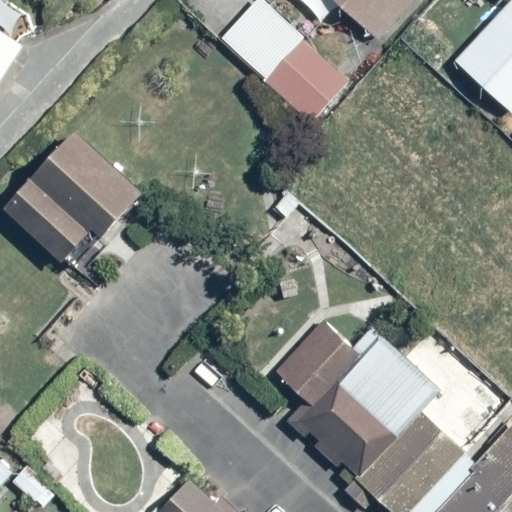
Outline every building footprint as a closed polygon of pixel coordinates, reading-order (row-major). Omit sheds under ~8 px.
[(0,0),(0,74),(38,17),(12,0),(0,0)] [(348,80),(263,0),(252,0),(217,38),(307,123),(348,80)] [(403,0),(285,0),(285,1),(317,28),(340,0),(377,31),(403,0)] [(511,0),(503,0),(453,55),(511,108),(511,0)] [(2,195),(77,263),(137,198),(63,130),(2,195)] [(511,279),(498,294),(511,308),(511,279)] [(322,394),(359,350),(324,318),(276,366),(313,403),(322,394)] [(360,480),(424,403),(440,385),(378,329),(359,350),(322,394),(362,432),(360,480)] [(395,511),(429,511),(480,454),(424,403),(360,480),(395,511)] [(511,511),(511,418),(480,454),(429,511),(511,511)] [(0,484),(12,472),(0,460),(0,484)] [(227,511),(186,474),(152,511),(227,511)]
